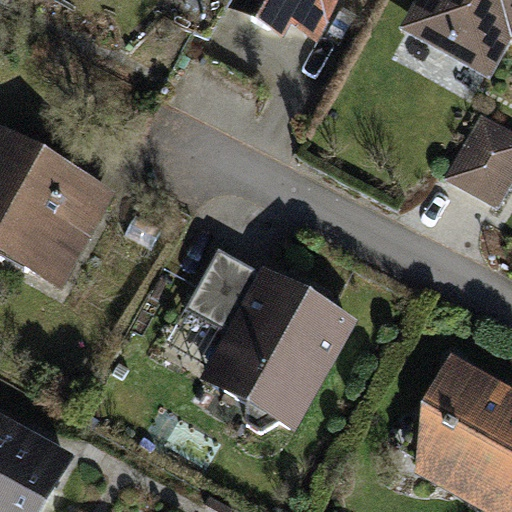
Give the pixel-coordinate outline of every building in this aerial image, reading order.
[(246,0),(253,4),(248,11),(252,25),(269,34),(282,30),(286,22),(313,38),(334,0),(246,0)] [(511,0),(425,0),(412,23),(491,67),(510,32),(511,33),(511,0)] [(511,141),(483,126),(453,180),(495,204),(511,173),(511,141)] [(58,284),(101,209),(72,194),(78,183),(4,142),(0,149),(0,240),(32,259),(27,267),(58,284)] [(290,429),(349,326),(219,253),(186,312),(233,339),(218,368),(234,377),(226,393),(248,405),(247,426),(262,434),(279,423),(290,429)] [(511,406),(451,372),(427,417),(445,426),(423,465),(503,511),(511,511),(511,510),(511,406)] [(38,511),(67,463),(0,425),(0,511),(38,511)]
